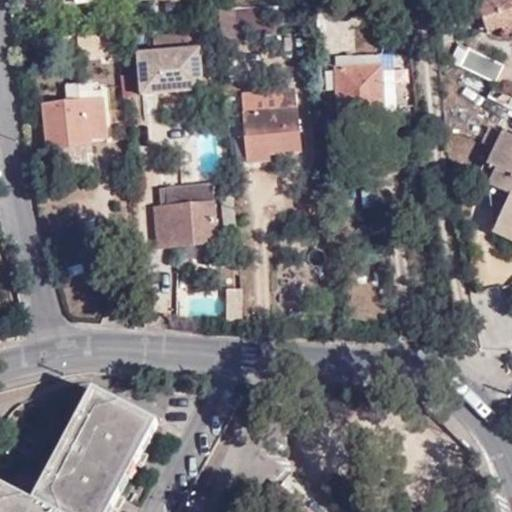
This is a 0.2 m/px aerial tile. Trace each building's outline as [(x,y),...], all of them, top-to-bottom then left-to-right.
[(511,0),(472,0),(481,24),(510,15),(511,21),(511,0)] [(239,43),(236,8),(219,8),(223,44),(239,43)] [(152,40),(154,56),(192,52),(191,36),(152,40)] [(448,59),(491,81),(500,63),(458,42),(448,59)] [(192,52),(154,56),(139,57),(143,97),(202,92),(199,52),(192,52)] [(382,119),(377,66),(334,70),(338,124),(344,124),(345,130),(362,128),(362,122),(382,119)] [(104,138),(99,88),(93,89),(93,81),(66,84),(67,102),(43,105),(49,152),(82,148),(81,141),(104,138)] [(267,156),(303,153),(296,92),(242,96),(249,165),(268,163),(267,156)] [(511,137),(511,129),(504,126),(501,132),(511,137)] [(511,137),(501,132),(484,163),(492,168),(485,183),(506,193),(493,222),(511,231),(511,137)] [(217,246),(211,187),(161,191),(162,206),(159,206),(160,210),(155,210),(158,250),(217,246)] [(156,425),(92,392),(32,504),(0,487),(0,511),(109,511),(111,510),(126,482),(141,453),(156,425)] [(314,511),(277,480),(260,500),(274,511),(314,511)]
